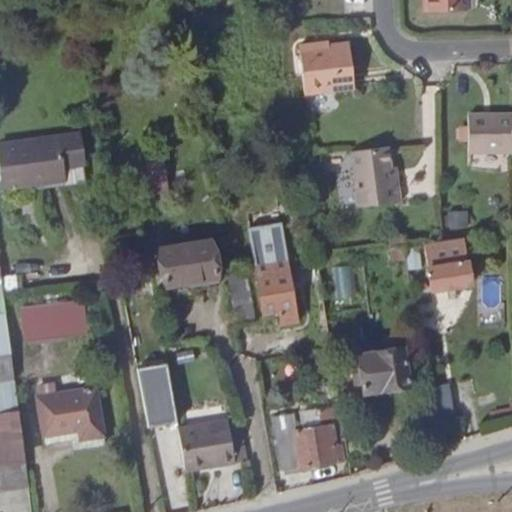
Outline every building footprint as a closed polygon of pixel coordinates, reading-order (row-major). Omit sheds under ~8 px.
[(420,0),(420,13),(461,13),(461,0),(420,0)] [(351,50),(330,51),(317,51),(318,47),(301,48),(301,77),(306,76),(307,91),(352,91),(351,50)] [(511,153),(511,113),(466,113),(466,153),(511,153)] [(10,183),(60,177),(55,135),(0,141),(0,173),(1,184),(10,183)] [(388,146),(351,151),(357,203),(399,200),(398,186),(391,186),(390,167),(388,146)] [(160,163),(140,166),(147,204),(167,201),(160,163)] [(391,186),(398,186),(396,166),(390,167),(391,186)] [(60,177),(10,183),(11,190),(60,183),(60,177)] [(449,211),(450,227),(470,226),(470,211),(449,211)] [(437,241),(424,243),(427,270),(429,270),(431,290),(469,287),(465,239),(437,241)] [(391,261),(404,260),(403,245),(389,247),(391,261)] [(204,251),(157,260),(164,296),(210,287),(204,251)] [(316,272),(314,261),(304,262),(305,273),(316,272)] [(217,266),(229,321),(247,318),(237,264),(225,265),(217,266)] [(352,265),(331,269),(336,300),(357,297),(352,265)] [(269,267),(249,271),(258,319),(274,317),(276,328),(291,325),(283,278),(271,280),(269,267)] [(0,488),(0,490),(28,487),(2,297),(0,284),(0,488)] [(79,305),(22,312),(26,343),(84,337),(79,305)] [(404,385),(400,349),(359,356),(364,391),(404,385)] [(165,366),(137,371),(148,430),(176,425),(165,366)] [(433,386),(437,416),(455,414),(451,384),(433,386)] [(37,400),(54,397),(53,388),(35,391),(37,400)] [(54,397),(37,400),(42,434),(78,429),(79,438),(99,435),(93,392),(54,397)] [(333,427),(340,426),(338,410),(315,415),(317,428),(293,433),(291,418),(272,420),(280,471),(338,461),(333,427)] [(225,422),(177,431),(184,471),(233,462),(225,422)] [(100,445),(98,435),(79,438),(78,429),(43,434),(44,444),(70,439),(71,449),(100,445)]
